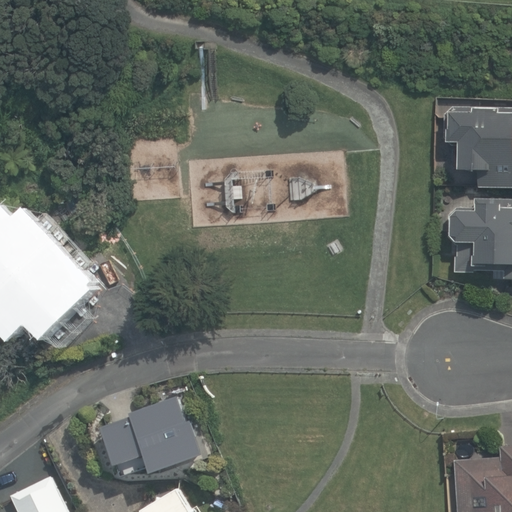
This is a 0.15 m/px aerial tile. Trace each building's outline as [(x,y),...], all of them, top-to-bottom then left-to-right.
[(221,94),(195,92),(192,125),(218,127),(221,94)] [(511,109),(447,109),(447,144),(457,144),(456,173),(478,174),(478,188),(511,188),(511,109)] [(303,127),(229,129),(229,150),(303,149),(303,127)] [(511,198),(473,197),(473,209),(450,209),(449,243),(475,244),(474,265),(506,266),(506,278),(511,277),(511,198)] [(16,238),(0,221),(0,307),(7,315),(32,308),(50,327),(82,296),(80,282),(34,236),(16,238)] [(140,419),(107,430),(117,458),(147,448),(154,469),(199,454),(179,396),(138,410),(140,419)] [(502,458),(454,461),(456,511),(511,511),(511,445),(501,446),(502,458)] [(18,511),(69,511),(53,477),(11,496),(18,511)] [(195,511),(181,489),(143,511),(195,511)]
